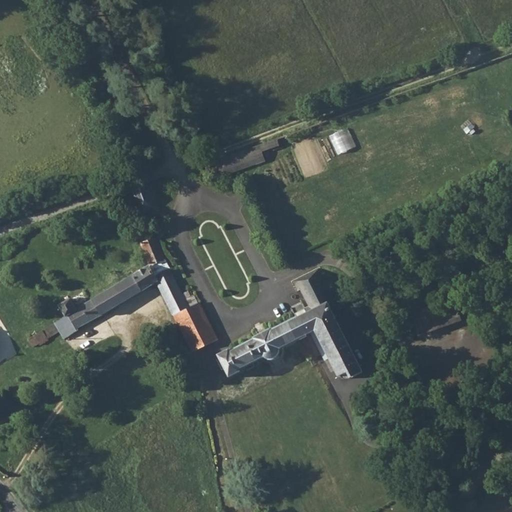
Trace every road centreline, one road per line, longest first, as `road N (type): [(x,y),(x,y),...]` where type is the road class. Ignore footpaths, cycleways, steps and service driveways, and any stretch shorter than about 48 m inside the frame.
road 1 (unclassified): [(0,233),(172,169),(90,0)]
road 2 (track): [(172,169),(511,47)]
road 3 (unknown): [(0,488),(49,403),(112,357),(148,300)]
